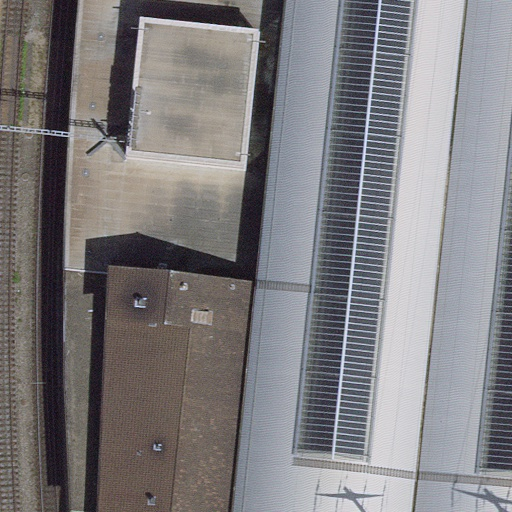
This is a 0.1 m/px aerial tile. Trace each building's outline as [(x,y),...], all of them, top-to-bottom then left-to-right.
[(103,511),(115,275),(127,158),(130,126),(138,55),(141,23),(136,23),(137,0),(81,0),(72,95),(66,373),(71,511),(103,511)] [(294,0),(137,0),(136,23),(141,23),(203,29),(253,35),(259,35),(256,67),(248,139),(245,171),(239,171),(188,165),(132,159),(127,158),(115,275),(240,288),(265,290),(280,142),(282,119),(294,0)] [(265,290),(241,511),(511,511),(511,0),(294,0),(282,119),(280,142),(265,290)] [(141,23),(138,55),(130,126),(127,158),(132,159),(188,165),(239,171),(245,171),(248,139),(256,67),(259,35),(253,35),(203,29),(141,23)] [(241,511),(265,290),(240,288),(115,275),(103,511),(241,511)]
